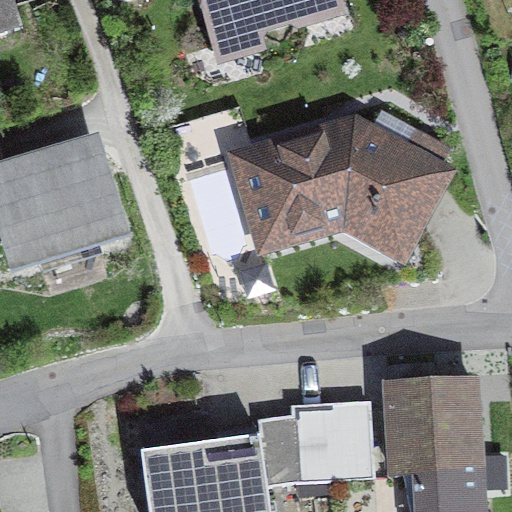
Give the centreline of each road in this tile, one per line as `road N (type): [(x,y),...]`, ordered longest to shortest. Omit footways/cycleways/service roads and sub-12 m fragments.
road 1 (residential): [(0,410),(194,351),(511,320)]
road 2 (residential): [(511,265),(478,125),(433,0)]
